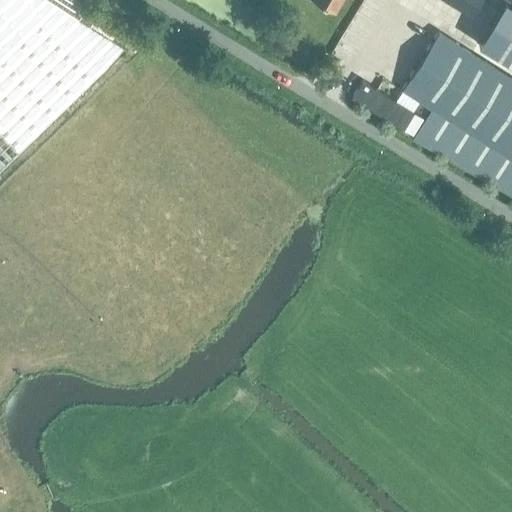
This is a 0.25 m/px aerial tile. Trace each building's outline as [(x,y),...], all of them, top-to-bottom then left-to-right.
[(0,0),(0,169),(75,97),(125,48),(77,17),(88,7),(89,6),(80,0),(0,0)] [(318,0),(334,9),(339,0),(318,0)] [(511,0),(445,0),(471,15),(480,0),(504,0),(478,43),(480,44),(511,63),(511,0)] [(511,78),(438,32),(402,88),(432,108),(511,158),(511,78)] [(360,82),(351,97),(397,123),(406,109),(360,82)] [(511,158),(432,108),(413,138),(511,199),(511,158)]
